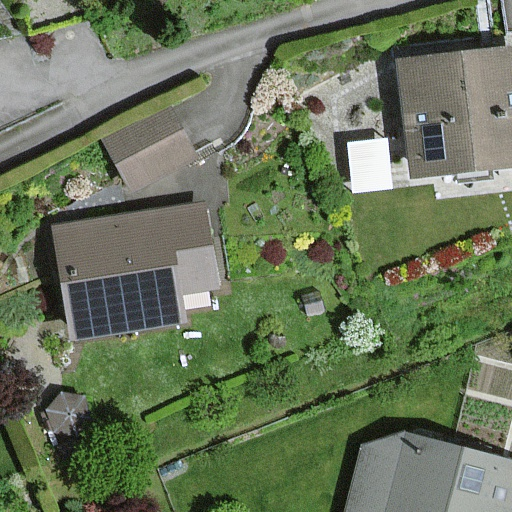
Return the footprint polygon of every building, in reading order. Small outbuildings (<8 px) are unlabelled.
[(511,170),(511,52),(397,65),(410,181),(511,170)] [(188,155),(161,110),(102,146),(129,191),(188,155)] [(388,132),(349,133),(350,180),(389,179),(388,132)] [(217,288),(200,202),(49,230),(71,346),(182,325),(177,296),(217,288)] [(511,511),(511,462),(398,434),(360,451),(344,511),(511,511)]
